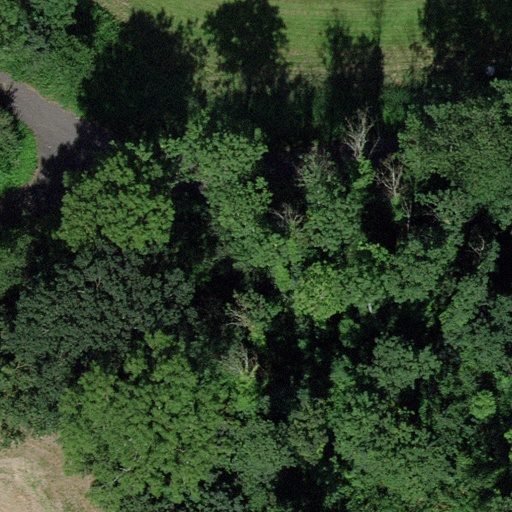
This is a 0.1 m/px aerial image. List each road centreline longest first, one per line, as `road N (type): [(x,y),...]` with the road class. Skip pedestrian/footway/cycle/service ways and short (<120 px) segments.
road 1 (track): [(0,78),(170,167),(511,132)]
road 2 (track): [(170,167),(0,212)]
